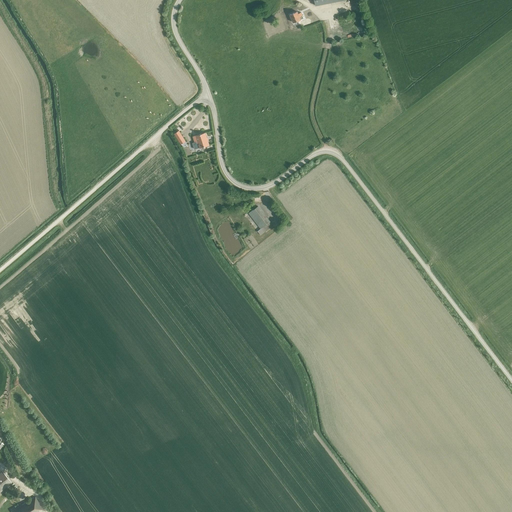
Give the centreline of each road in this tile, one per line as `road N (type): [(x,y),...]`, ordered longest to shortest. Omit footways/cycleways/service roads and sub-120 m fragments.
road 1 (unclassified): [(511,380),(339,156),(321,151),(256,189),(232,181),(208,95)]
road 2 (unclassified): [(0,269),(208,95)]
